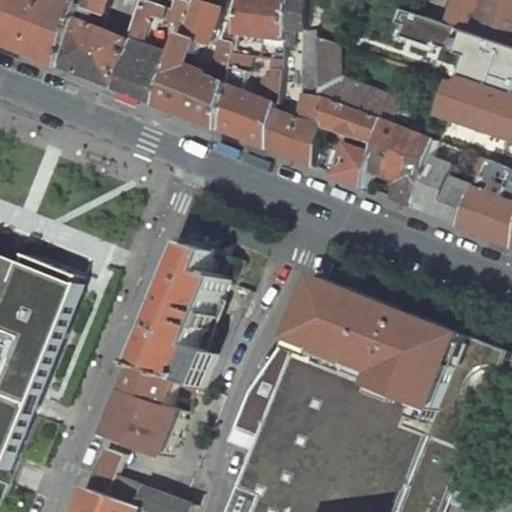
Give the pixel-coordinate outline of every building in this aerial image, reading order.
[(0,0),(0,41),(1,42),(16,0),(0,0)] [(16,0),(1,42),(68,69),(89,5),(74,0),(16,0)] [(180,0),(177,10),(147,0),(139,0),(135,14),(140,15),(132,39),(106,28),(114,0),(90,0),(89,5),(68,69),(166,108),(180,65),(182,59),(150,46),(159,18),(180,25),(186,28),(181,41),(187,43),(200,4),(201,0),(180,0)] [(216,77),(197,71),(180,65),(166,108),(225,131),(237,65),(241,36),(246,1),(245,0),(237,0),(231,23),(236,24),(235,33),(230,33),(228,44),(225,44),(216,77)] [(200,4),(187,43),(186,46),(203,52),(206,43),(218,47),(228,15),(223,13),(227,0),(215,0),(212,9),(200,4)] [(245,0),(246,1),(241,36),(290,41),(291,29),(292,0),(245,0)] [(312,31),(314,1),(305,0),(292,0),(291,29),(312,31)] [(511,0),(461,0),(453,26),(511,45),(511,0)] [(407,102),(363,85),(363,86),(345,80),(341,46),(320,39),(323,61),(324,76),(326,97),(333,100),(392,123),(378,174),(407,185),(402,201),(422,210),(437,164),(445,143),(399,126),(407,102)] [(180,65),(197,71),(203,52),(186,46),(182,59),(180,65)] [(272,101),(251,92),(256,73),(244,71),(245,66),(237,65),(225,131),(276,152),(283,111),(283,108),(286,109),(289,60),(283,61),(282,71),(277,71),(272,101)] [(324,76),(323,61),(311,61),(310,76),(324,76)] [(488,94),(511,101),(511,77),(495,72),(488,94)] [(325,142),(328,126),(333,100),(326,97),(324,76),(310,76),(309,92),(313,93),(307,120),(283,111),(276,152),(321,169),(324,148),(325,142)] [(458,102),(464,86),(453,82),(447,99),(458,102)] [(511,101),(488,94),(464,86),(458,102),(453,119),(511,136),(511,101)] [(378,174),(392,123),(333,100),(328,126),(370,143),(367,151),(355,146),(345,179),(374,190),(378,174)] [(325,142),(324,148),(332,151),(333,144),(325,142)] [(422,210),(471,229),(489,180),(491,175),(495,164),(482,159),(479,171),(473,187),(455,180),(452,189),(445,186),(451,169),(437,164),(422,210)] [(489,180),(471,229),(511,245),(511,170),(495,164),(491,175),(489,180)] [(218,334),(224,320),(221,318),(236,282),(226,279),(234,261),(226,257),(226,255),(196,243),(145,369),(204,389),(215,392),(229,359),(209,351),(216,333),(218,334)] [(0,511),(1,511),(88,295),(81,292),(85,283),(87,284),(87,282),(33,261),(25,279),(0,269),(0,511)] [(337,289),(348,294),(349,289),(331,282),(330,283),(338,286),(337,289)] [(265,438),(234,511),(447,511),(451,505),(457,489),(488,417),(485,415),(479,411),(476,405),(475,396),(476,388),(481,381),(489,376),(495,374),(499,374),(505,376),(511,360),(511,354),(411,314),(409,319),(399,314),(401,310),(349,289),(348,294),(337,289),(338,286),(330,283),(310,333),(299,328),(255,392),(240,428),(265,438)] [(399,314),(409,319),(411,314),(401,310),(399,314)] [(145,369),(116,441),(176,461),(194,414),(179,409),(183,396),(199,401),(204,389),(145,369)] [(131,459),(111,452),(95,492),(152,511),(204,511),(205,509),(202,508),(203,506),(124,480),(131,459)] [(471,495),(457,489),(451,505),(465,510),(469,501),(471,495)] [(95,492),(87,511),(152,511),(95,492)]
